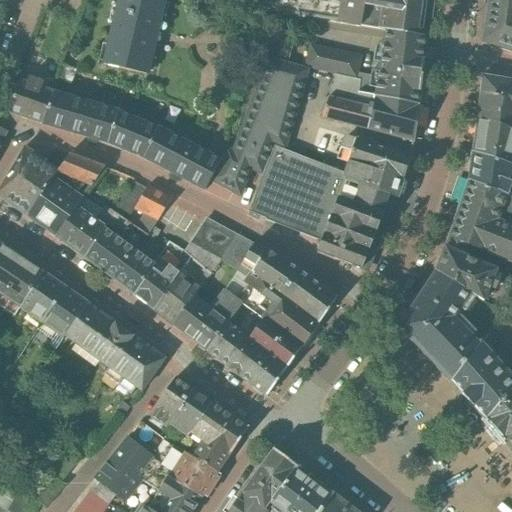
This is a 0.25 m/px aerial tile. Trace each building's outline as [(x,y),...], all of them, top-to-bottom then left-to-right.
[(164,0),(119,0),(104,65),(147,75),(164,0)] [(426,0),(246,0),(245,4),(248,5),(274,10),(334,20),(361,25),(385,29),(422,36),(426,0)] [(511,0),(488,0),(484,35),(492,44),(511,50),(511,0)] [(422,36),(385,29),(385,35),(384,40),(377,76),(358,73),(357,79),(361,80),(359,92),(377,95),(376,97),(417,104),(427,48),(420,46),(421,41),(422,36)] [(292,47),(268,40),(264,56),(268,57),(288,63),(292,47)] [(362,55),(309,43),(304,67),(309,69),(310,69),(336,74),(357,79),(358,73),(362,55)] [(345,174),(286,151),(286,150),(286,151),(287,149),(286,149),(291,132),(292,132),(292,130),(297,112),(298,111),(297,111),(303,93),(303,92),(308,74),(309,74),(309,73),(308,72),(309,69),(304,67),(288,63),(268,57),(266,61),(265,62),(266,62),(261,75),(260,75),(260,76),(260,77),(253,94),(252,95),(253,95),(246,113),(246,112),(245,114),(246,114),(239,131),(238,131),(238,132),(238,133),(232,150),(227,148),(226,150),(225,150),(224,151),(225,151),(221,159),(243,171),(244,168),(251,171),(252,172),(252,171),(263,176),(249,212),(266,219),(266,220),(322,241),(317,253),(361,270),(375,231),(374,231),(381,214),(389,218),(396,198),(397,198),(398,197),(343,177),(345,174)] [(75,68),(62,63),(59,73),(71,78),(75,68)] [(417,104),(376,97),(377,95),(359,92),(361,80),(357,79),(336,74),(329,97),(330,97),(326,107),(325,108),(326,109),(324,116),(323,116),(322,117),(414,142),(419,105),(417,104)] [(511,81),(510,81),(481,76),(478,117),(511,129),(511,81)] [(44,82),(29,77),(27,83),(20,80),(8,112),(42,124),(53,92),(42,88),(44,82)] [(119,111),(54,92),(53,92),(42,124),(108,143),(119,112),(119,111)] [(157,128),(119,112),(108,143),(142,158),(157,128)] [(511,129),(478,117),(473,151),(511,166),(511,159),(511,156),(511,129)] [(212,156),(158,127),(157,128),(142,158),(197,186),(205,191),(209,182),(220,160),(212,156)] [(331,137),(319,129),(313,150),(324,154),(331,137)] [(410,157),(349,137),(344,139),(337,158),(349,162),(403,180),(410,157)] [(58,170),(24,147),(0,188),(0,198),(27,216),(52,181),(54,177),(58,171),(58,170)] [(511,166),(473,151),(468,180),(506,195),(511,181),(511,166)] [(104,168),(69,155),(58,170),(58,171),(91,187),(104,168)] [(220,160),(209,182),(211,183),(211,182),(232,193),(233,194),(234,194),(243,171),(221,159),(220,160)] [(403,180),(349,162),(345,174),(343,177),(398,197),(403,180)] [(83,199),(54,177),(52,181),(27,216),(56,237),(76,209),(83,199)] [(511,197),(506,195),(468,180),(448,237),(467,245),(510,262),(511,261),(511,197)] [(131,183),(113,212),(114,213),(127,222),(135,209),(145,191),(131,183)] [(95,222),(76,209),(56,237),(85,258),(104,229),(104,228),(104,229),(107,224),(114,213),(113,212),(105,207),(95,222)] [(127,222),(114,213),(107,224),(123,235),(130,224),(127,222)] [(158,221),(145,214),(136,230),(148,237),(158,221)] [(237,240),(203,222),(184,252),(210,274),(221,260),(237,240)] [(155,265),(104,229),(85,258),(134,295),(155,265)] [(465,249),(467,245),(448,237),(446,242),(445,247),(463,255),(465,249)] [(237,240),(221,260),(237,271),(241,266),(251,248),(237,240)] [(42,272),(0,243),(0,305),(15,316),(20,308),(42,272)] [(265,249),(255,243),(251,248),(241,266),(251,273),(265,249)] [(463,255),(445,247),(436,271),(470,293),(483,302),(497,270),(463,255)] [(323,287),(299,269),(265,249),(251,273),(319,324),(337,298),(323,287)] [(160,258),(155,265),(155,266),(134,295),(135,295),(134,295),(152,309),(153,309),(153,310),(179,273),(160,258)] [(210,274),(206,279),(224,292),(237,271),(221,260),(210,274)] [(251,273),(241,266),(237,271),(224,292),(242,304),(263,320),(265,321),(301,348),(319,324),(251,273)] [(470,293),(436,271),(399,327),(450,381),(478,344),(454,318),(470,293)] [(42,272),(20,308),(42,323),(65,288),(42,272)] [(179,273),(153,310),(173,326),(193,297),(199,288),(179,273)] [(88,303),(65,288),(42,323),(64,338),(65,336),(88,303)] [(224,292),(210,309),(193,297),(173,326),(207,351),(228,323),(242,304),(224,292)] [(511,296),(503,313),(511,317),(511,296)] [(146,345),(88,303),(65,336),(77,345),(74,350),(95,365),(98,360),(109,368),(104,374),(118,384),(123,378),(146,345)] [(511,317),(503,313),(498,318),(511,327),(511,317)] [(265,321),(263,320),(249,340),(258,346),(287,368),(301,348),(265,321)] [(287,368),(258,346),(253,353),(240,343),(245,336),(228,323),(207,351),(266,397),(287,368)] [(511,389),(511,376),(479,341),(478,344),(450,381),(486,421),(511,389)] [(165,359),(146,345),(123,378),(142,391),(165,359)] [(193,390),(176,378),(149,415),(166,427),(169,424),(193,390)] [(511,389),(486,421),(504,441),(511,432),(511,389)] [(212,403),(193,390),(169,424),(188,437),(191,432),(212,403)] [(248,428),(212,403),(191,432),(204,441),(192,457),(217,472),(230,453),(230,454),(248,428)] [(152,457),(127,438),(111,459),(126,470),(137,479),(138,478),(139,477),(151,457),(152,457)] [(65,440),(55,453),(44,466),(61,482),(83,456),(65,440)] [(173,446),(161,463),(173,471),(185,453),(173,446)] [(274,449),(251,481),(243,492),(265,509),(265,508),(270,502),(296,466),(274,449)] [(192,457),(185,453),(173,471),(169,476),(180,483),(201,497),(217,472),(192,457)] [(161,463),(151,457),(139,477),(153,485),(151,488),(170,502),(180,483),(169,476),(173,471),(161,463)] [(111,459),(95,478),(99,481),(110,490),(126,470),(111,459)] [(61,482),(44,466),(34,479),(56,496),(65,485),(61,482)] [(319,511),(332,493),(296,466),(270,502),(282,511),(319,511)] [(137,479),(126,470),(110,490),(116,495),(125,501),(141,480),(138,478),(137,479)] [(1,479),(0,480),(0,511),(4,511),(19,492),(1,479)] [(34,479),(24,492),(41,505),(46,508),(56,496),(34,479)] [(110,490),(99,481),(91,491),(109,504),(116,495),(110,490)] [(180,483),(170,502),(163,511),(191,511),(201,497),(180,483)] [(35,511),(41,505),(21,491),(14,501),(30,511),(35,511)] [(91,491),(75,511),(103,511),(109,504),(91,491)] [(265,509),(243,492),(229,511),(268,511),(265,508),(265,509)] [(356,511),(332,493),(319,511),(356,511)] [(30,511),(14,501),(8,510),(10,511),(30,511)]
